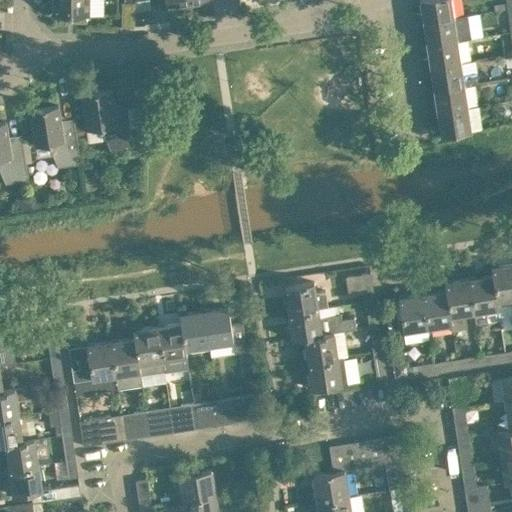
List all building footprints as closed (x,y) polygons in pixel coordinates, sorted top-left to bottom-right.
[(50,0),(50,4),(53,4),(53,13),(67,13),(67,21),(68,21),(69,21),(73,21),(86,21),(87,14),(89,14),(89,0),(50,0)] [(134,26),(135,6),(135,0),(124,0),(122,0),(122,5),(121,25),(134,26)] [(418,22),(454,16),(451,0),(419,0),(421,11),(417,12),(418,22)] [(471,37),(467,14),(454,16),(418,22),(420,31),(424,30),(426,43),(458,38),(471,37)] [(425,67),(461,61),(458,38),(426,43),(428,56),(424,57),(425,67)] [(463,72),(461,61),(425,67),(427,76),(431,75),(433,88),(465,84),(478,82),(475,70),(463,72)] [(432,112),(468,106),(465,84),(433,88),(435,102),(431,102),(432,112)] [(114,108),(111,88),(82,92),(85,112),(88,129),(101,127),(111,149),(133,146),(127,106),(114,108)] [(58,104),(30,109),(33,128),(35,145),(37,156),(53,154),(58,166),(81,162),(78,142),(75,122),(61,124),(61,118),(58,104)] [(472,129),(468,106),(432,112),(434,121),(438,120),(440,134),(472,129)] [(9,140),(6,120),(0,121),(0,168),(6,182),(28,178),(26,162),(25,158),(22,140),(22,138),(9,140)] [(29,139),(22,140),(25,158),(26,162),(32,161),(29,139)] [(33,207),(46,205),(44,193),(31,195),(33,207)] [(16,210),(33,207),(31,195),(14,197),(16,210)] [(499,313),(511,311),(511,262),(492,266),(498,307),(499,313)] [(476,323),(488,322),(485,309),(498,307),(492,266),(491,266),(492,273),(469,277),(474,310),(476,323)] [(365,299),(375,298),(371,271),(361,273),(365,299)] [(452,328),(467,325),(465,312),(474,310),(469,277),(445,281),(452,322),(451,322),(452,328)] [(314,280),(284,285),(289,311),(318,307),(328,305),(325,289),(315,290),(314,280)] [(428,325),(451,322),(452,322),(445,281),(446,289),(423,292),(428,325)] [(423,292),(398,296),(401,312),(403,328),(404,329),(405,341),(429,338),(427,326),(428,325),(423,292)] [(369,325),(379,323),(375,298),(365,299),(369,325)] [(228,305),(204,309),(209,342),(232,339),(238,350),(247,349),(242,320),(231,322),(228,305)] [(319,315),(318,307),(289,311),(292,337),(334,330),(355,327),(354,315),(341,317),(340,312),(319,315)] [(180,313),(181,321),(185,346),(186,346),(209,342),(204,309),(180,313)] [(165,369),(186,366),(184,351),(186,350),(181,321),(158,324),(165,369)] [(373,351),(383,349),(379,323),(369,325),(373,351)] [(134,328),(133,328),(134,336),(135,336),(141,373),(142,383),(143,384),(166,381),(165,369),(158,324),(134,328)] [(50,355),(60,354),(56,327),(47,329),(49,349),(50,355)] [(338,356),(334,330),(292,337),(293,337),(304,335),(308,361),(338,356)] [(0,336),(0,363),(15,361),(11,335),(0,336)] [(134,336),(111,339),(119,387),(142,383),(141,373),(135,336),(134,336)] [(87,347),(69,350),(73,379),(76,393),(119,387),(111,339),(87,343),(87,347)] [(377,377),(387,376),(383,349),(373,351),(377,377)] [(482,363),(506,360),(505,350),(481,354),(482,363)] [(54,381),(64,380),(60,354),(50,355),(54,381)] [(459,367),(482,363),(481,354),(457,357),(459,367)] [(338,356),(308,361),(312,387),(342,383),(347,382),(343,355),(338,356)] [(435,371),(459,367),(457,357),(433,361),(435,371)] [(410,374),(435,371),(433,361),(409,365),(410,374)] [(506,401),(511,400),(511,373),(502,375),(506,401)] [(58,407),(68,405),(64,380),(54,381),(58,407)] [(453,409),(464,407),(460,381),(449,383),(453,409)] [(32,395),(30,385),(3,389),(0,389),(0,415),(19,413),(16,398),(32,395)] [(222,423),(246,419),(258,417),(254,392),(242,394),(218,398),(222,423)] [(198,427),(222,423),(218,398),(194,401),(198,427)] [(498,429),(511,426),(511,400),(506,401),(510,426),(498,428),(498,429)] [(174,430),(198,427),(194,401),(170,405),(174,430)] [(68,405),(58,407),(62,433),(72,431),(68,405)] [(150,434),(174,430),(170,405),(146,409),(150,434)] [(457,435),(468,433),(464,407),(453,409),(457,435)] [(126,438),(150,434),(146,409),(122,412),(126,438)] [(87,444),(102,441),(126,438),(122,412),(98,416),(83,418),(87,444)] [(23,438),(19,413),(0,415),(0,442),(34,437),(23,438)] [(502,454),(511,452),(511,426),(498,429),(502,454)] [(66,458),(76,457),(72,431),(62,433),(66,458)] [(394,460),(407,458),(403,432),(390,435),(394,460)] [(461,461),(472,459),(468,433),(457,435),(461,461)] [(382,462),(387,461),(394,460),(390,435),(378,437),(382,462)] [(38,463),(34,437),(0,442),(5,442),(9,467),(38,463)] [(370,464),(382,462),(378,437),(366,439),(370,464)] [(358,466),(370,464),(366,439),(354,441),(358,466)] [(346,468),(358,466),(354,441),(342,443),(346,468)] [(333,470),(344,468),(346,468),(342,443),(329,445),(333,470)] [(511,452),(502,454),(506,480),(511,479),(511,452)] [(68,475),(78,474),(76,457),(66,458),(68,475)] [(407,458),(396,460),(400,486),(411,485),(407,458)] [(472,459),(461,461),(465,486),(476,485),(476,484),(472,459)] [(38,463),(9,467),(10,477),(5,478),(8,492),(13,491),(13,494),(31,491),(32,500),(60,496),(81,493),(79,481),(42,486),(38,463)] [(184,498),(215,494),(211,467),(180,472),(184,498)] [(318,499),(348,494),(344,468),(333,470),(313,473),(318,499)] [(140,505),(151,503),(147,477),(136,479),(140,505)] [(476,485),(465,486),(468,511),(469,511),(480,510),(491,509),(487,483),(487,482),(476,484),(476,485)] [(411,485),(400,486),(404,511),(403,511),(404,511),(415,510),(411,485)] [(84,511),(81,493),(60,496),(62,511),(84,511)] [(218,511),(215,494),(184,498),(186,511),(218,511)] [(351,511),(348,494),(318,499),(319,511),(351,511)] [(140,511),(152,511),(151,503),(140,505),(140,511)]
